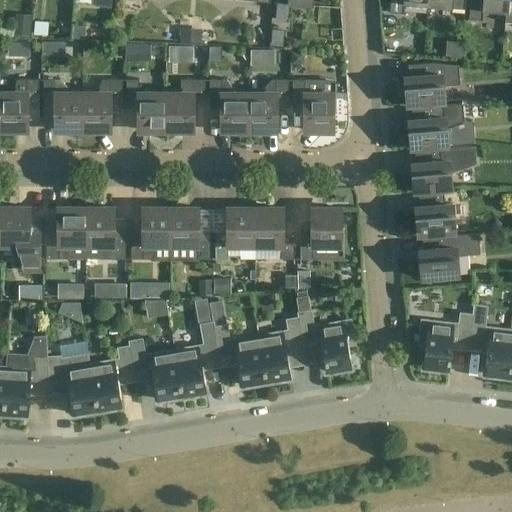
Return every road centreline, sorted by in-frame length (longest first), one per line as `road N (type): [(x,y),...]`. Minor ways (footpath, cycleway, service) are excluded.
road 1 (tertiary): [(383,405),(68,455),(0,454)]
road 2 (residential): [(363,160),(134,166),(0,159)]
road 3 (residential): [(383,405),(363,160)]
road 4 (residential): [(363,160),(352,0)]
road 5 (tertiary): [(511,421),(383,405)]
